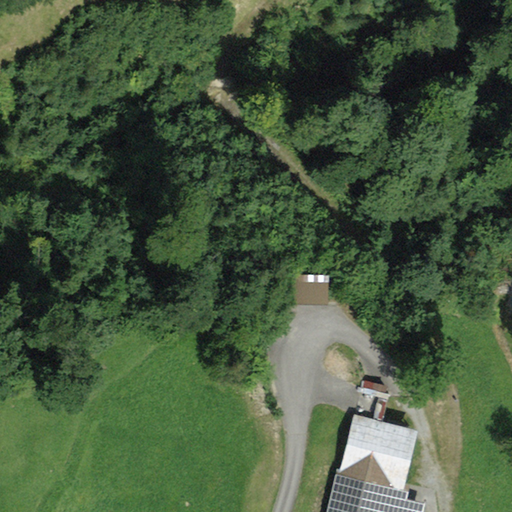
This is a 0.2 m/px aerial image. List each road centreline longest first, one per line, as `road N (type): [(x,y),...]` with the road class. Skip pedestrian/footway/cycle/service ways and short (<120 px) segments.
road 1 (track): [(442,496),(455,419),(447,372),(403,290),(229,109),(221,87),(226,50),(259,0)]
road 2 (track): [(281,511),(296,452),(287,338),(302,321),(324,318),(389,364),(425,430),(444,511)]
